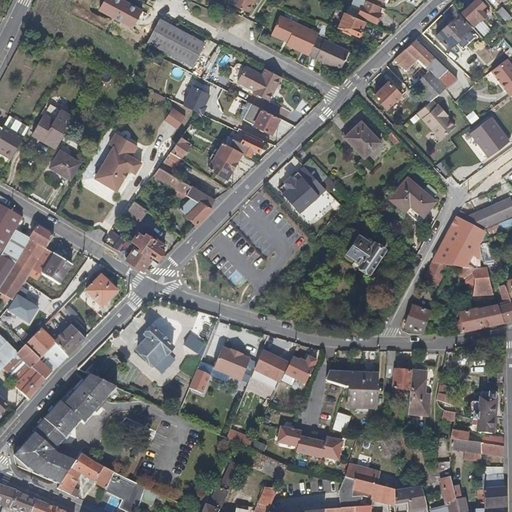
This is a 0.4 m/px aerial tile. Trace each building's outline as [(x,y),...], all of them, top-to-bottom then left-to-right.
[(250,4),(251,0),(232,0),(230,5),(246,12),(250,4)] [(377,12),(379,6),(366,0),(355,0),(354,4),(360,6),(357,13),(376,21),(379,13),(377,12)] [(478,0),(474,0),(461,11),(473,26),(487,14),(482,8),(484,7),(478,0)] [(148,42),(159,20),(125,1),(113,24),(148,42)] [(502,7),(496,12),(506,23),(511,17),(502,7)] [(357,36),(364,22),(344,13),(338,28),(357,36)] [(316,37),(317,33),(279,15),(270,34),(280,39),(281,37),(287,40),(285,45),(307,55),(316,37)] [(470,30),(457,15),(441,28),(444,31),(437,37),(447,49),(470,30)] [(204,43),(159,20),(148,42),(192,66),(204,43)] [(316,37),(307,55),(338,70),(347,51),(316,37)] [(445,67),(416,39),(398,56),(395,60),(413,78),(405,86),(409,90),(412,86),(428,71),(434,77),(445,67)] [(511,66),(506,59),(502,63),(491,71),(511,97),(511,96),(511,66)] [(267,100),(279,77),(264,68),(260,75),(243,66),(236,81),(252,90),(251,92),(267,100)] [(457,79),(445,67),(434,77),(444,88),(457,79)] [(444,88),(434,77),(428,71),(412,86),(428,102),(431,100),(444,88)] [(402,95),(398,92),(388,82),(374,95),(387,109),(402,95)] [(213,84),(207,96),(216,100),(221,89),(213,85),(213,84)] [(222,103),(228,92),(221,89),(216,100),(222,103)] [(416,113),(440,139),(455,126),(446,116),(448,115),(438,104),(436,105),(431,100),(428,102),(416,113)] [(269,135),(278,118),(265,111),(246,102),(244,106),(241,104),(239,110),(241,111),(237,118),(269,135)] [(186,116),(177,111),(171,121),(181,126),(186,116)] [(479,119),(474,112),(468,117),(473,123),(479,119)] [(32,135),(56,148),(58,145),(67,129),(44,114),(32,135)] [(6,119),(3,125),(24,137),(26,134),(22,132),(23,125),(7,117),(6,119)] [(344,138),(361,122),(358,118),(341,135),(344,138)] [(511,141),(493,118),(471,134),(490,157),(511,141)] [(380,141),(361,122),(344,138),(363,157),(380,141)] [(2,154),(11,160),(24,137),(3,125),(0,129),(0,150),(3,152),(2,154)] [(197,129),(189,125),(181,137),(188,142),(197,129)] [(114,148),(95,179),(116,192),(129,172),(135,175),(142,165),(131,158),(138,148),(117,135),(110,146),(114,148)] [(259,151),(262,144),(260,143),(244,135),(239,146),(234,144),(232,148),(240,153),(249,158),(254,149),(259,151)] [(170,153),(179,158),(190,143),(188,142),(181,137),(170,153)] [(210,153),(233,166),(240,153),(232,148),(222,143),(217,151),(216,150),(212,151),(210,153)] [(70,180),(80,164),(68,156),(71,151),(63,146),(60,152),(50,168),(70,180)] [(178,166),(182,160),(179,158),(170,153),(167,157),(166,158),(178,166)] [(226,180),(233,166),(210,153),(209,155),(208,158),(212,161),(207,169),(226,180)] [(171,175),(179,166),(178,166),(166,158),(158,168),(171,175)] [(309,159),(302,166),(303,167),(319,183),(326,176),(309,159)] [(325,190),(319,183),(303,167),(297,172),(300,177),(294,182),(293,180),(286,186),(287,188),(280,194),(298,214),(325,190)] [(210,207),(216,201),(171,175),(158,168),(153,175),(170,186),(167,190),(183,199),(187,194),(190,198),(177,213),(196,226),(212,209),(210,207)] [(277,190),(280,194),(287,188),(286,186),(293,180),(294,182),(300,177),(297,172),(290,178),(289,176),(282,183),(283,184),(277,190)] [(433,202),(407,180),(390,198),(404,211),(410,205),(422,215),(433,202)] [(475,231),(511,215),(511,208),(507,197),(467,215),(460,211),(455,220),(475,231)] [(137,222),(146,211),(134,203),(133,203),(126,214),(137,222)] [(15,231),(16,228),(21,219),(19,218),(0,206),(0,251),(2,253),(3,251),(15,231)] [(375,217),(370,212),(352,232),(358,236),(375,217)] [(501,229),(511,225),(511,218),(499,223),(501,229)] [(23,232),(29,224),(21,219),(16,228),(23,232)] [(481,235),(475,231),(455,220),(432,263),(449,268),(450,268),(463,269),(474,270),(480,271),(476,244),(481,235)] [(45,251),(53,238),(45,233),(34,227),(31,231),(33,233),(19,256),(13,266),(29,275),(40,258),(45,251)] [(139,250),(151,259),(152,257),(157,261),(164,251),(153,243),(156,238),(149,233),(148,235),(139,229),(131,241),(140,248),(139,250)] [(126,260),(142,271),(151,259),(139,250),(112,231),(112,232),(108,237),(116,243),(113,248),(118,251),(121,248),(130,254),(126,260)] [(367,272),(369,274),(384,252),(366,240),(365,242),(358,238),(347,255),(359,263),(357,266),(359,268),(357,271),(365,276),(367,272)] [(484,271),(495,267),(489,253),(486,245),(477,248),(484,271)] [(60,286),(72,267),(69,265),(53,256),(45,251),(40,258),(29,275),(28,277),(38,282),(42,276),(60,286)] [(28,277),(29,275),(13,266),(11,265),(0,258),(0,294),(12,301),(19,290),(28,277)] [(424,279),(440,287),(450,268),(449,268),(432,263),(424,279)] [(236,287),(245,278),(235,269),(227,278),(236,287)] [(468,286),(473,286),(474,270),(463,269),(462,278),(467,279),(468,286)] [(472,289),(471,311),(476,310),(476,312),(496,307),(488,288),(484,271),(480,271),(474,270),(473,286),(472,289)] [(116,291),(100,276),(85,292),(101,307),(116,291)] [(511,321),(511,309),(503,288),(498,290),(503,306),(496,308),(502,324),(511,321)] [(418,334),(422,334),(430,314),(414,307),(405,328),(418,334)] [(469,332),(502,324),(496,308),(496,307),(476,312),(476,310),(471,311),(469,332)] [(468,332),(469,332),(471,311),(459,314),(461,322),(457,326),(459,334),(461,334),(468,332)] [(85,341),(84,339),(70,326),(52,344),(53,345),(67,358),(73,352),(85,341)] [(168,351),(173,346),(153,327),(145,336),(148,339),(137,350),(162,373),(176,358),(168,351)] [(52,344),(39,330),(24,345),(39,360),(44,355),(53,345),(52,344)] [(197,354),(204,345),(191,336),(185,345),(197,354)] [(39,360),(24,345),(16,353),(29,367),(31,368),(39,360)] [(57,367),(67,358),(53,345),(44,355),(57,367)] [(230,351),(222,348),(213,369),(241,380),(249,359),(241,355),(242,354),(230,350),(230,351)] [(394,365),(395,352),(387,352),(386,365),(394,365)] [(502,365),(502,354),(495,354),(495,365),(495,375),(486,375),(486,383),(503,384),(503,380),(502,365)] [(298,359),(292,356),(284,373),(295,378),(304,383),(316,359),(307,355),(305,360),(299,357),(298,359)] [(12,358),(3,368),(8,372),(13,367),(17,362),(12,357),(12,358)] [(40,362),(39,360),(31,368),(29,367),(24,372),(11,385),(28,400),(36,391),(51,374),(51,373),(40,362)] [(187,389),(201,395),(210,375),(196,369),(187,389)] [(409,390),(411,371),(393,370),(392,388),(404,389),(409,390)] [(433,381),(435,372),(411,370),(411,371),(409,390),(408,399),(407,412),(426,413),(426,407),(427,393),(431,394),(433,381)] [(347,389),(348,373),(345,373),(327,372),(325,378),(344,388),(347,389)] [(361,392),(362,374),(357,374),(348,373),(347,389),(347,392),(361,392)] [(110,395),(117,387),(115,386),(95,377),(90,374),(81,384),(65,402),(61,399),(49,412),(33,430),(35,432),(26,442),(14,455),(21,462),(28,469),(33,475),(43,479),(60,487),(70,470),(74,462),(56,453),(54,450),(72,430),(81,421),(84,424),(110,395)] [(376,389),(376,375),(362,374),(361,392),(376,392),(376,389)] [(11,400),(18,407),(20,409),(28,400),(11,385),(10,384),(2,391),(11,400)] [(436,402),(436,406),(456,408),(457,401),(447,401),(448,392),(437,391),(436,397),(436,400),(436,402)] [(376,409),(376,392),(361,392),(347,392),(347,408),(376,409)] [(491,435),(493,396),(480,395),(479,403),(470,403),(469,413),(473,414),(473,421),(479,422),(479,434),(491,435)] [(444,410),(441,420),(452,423),(455,413),(444,410)] [(336,413),(332,430),(345,434),(349,417),(336,413)] [(296,448),(299,437),(300,432),(280,428),(276,443),(296,448)] [(229,429),(225,439),(248,448),(252,438),(229,429)] [(460,442),(465,443),(466,435),(451,433),(450,436),(450,441),(460,442)] [(310,440),(299,437),(296,448),(295,453),(308,456),(321,459),(322,457),(325,443),(310,440)] [(326,438),(325,443),(322,457),(338,461),(342,442),(326,438)] [(502,454),(502,438),(490,438),(490,439),(483,439),(481,445),(479,445),(479,456),(502,459),(502,454)] [(265,446),(255,441),(252,446),(262,451),(265,446)] [(450,444),(450,452),(460,453),(479,456),(479,445),(474,444),(465,443),(460,442),(450,441),(450,444)] [(274,461),(247,448),(244,454),(239,463),(244,466),(257,471),(269,477),(280,482),(287,467),(274,461)] [(79,454),(74,462),(70,470),(60,487),(58,491),(59,492),(66,495),(75,499),(77,493),(74,492),(75,490),(70,487),(77,474),(105,487),(113,470),(100,464),(79,454)] [(456,511),(455,505),(452,487),(450,479),(449,476),(449,468),(449,463),(440,463),(441,468),(442,476),(444,488),(445,500),(446,508),(431,511),(456,511)] [(119,473),(113,470),(105,487),(103,490),(102,493),(120,501),(116,509),(123,511),(135,511),(142,496),(145,486),(119,473)] [(482,511),(501,511),(501,505),(501,477),(501,475),(480,476),(480,481),(482,505),(482,511)] [(32,511),(38,501),(22,494),(10,489),(0,486),(0,506),(14,511),(32,511)] [(153,499),(156,492),(145,486),(142,496),(153,499)] [(378,486),(376,501),(381,502),(388,503),(392,504),(392,489),(385,487),(380,486),(378,486)] [(404,511),(426,508),(425,506),(420,486),(413,487),(407,487),(398,488),(392,489),(392,504),(403,503),(404,511)] [(225,492),(215,487),(207,503),(205,508),(216,511),(217,508),(219,504),(225,493),(225,492)] [(456,511),(465,511),(465,506),(464,501),(461,501),(459,490),(458,487),(452,487),(455,505),(456,511)] [(254,511),(266,511),(275,491),(264,488),(258,503),(254,511)] [(226,491),(225,492),(225,493),(219,504),(223,505),(229,493),(226,491)] [(61,511),(48,505),(38,501),(32,511),(61,511)]
